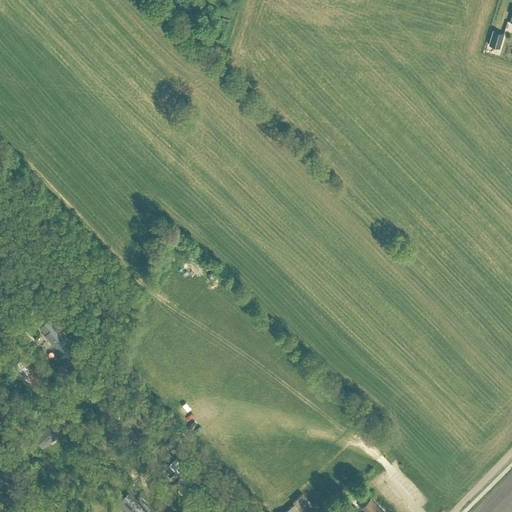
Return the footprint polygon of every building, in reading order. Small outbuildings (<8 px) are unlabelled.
[(500,46),(504,33),(494,30),(490,43),(500,46)] [(54,325),(51,322),(43,329),(46,333),(45,334),(61,351),(71,341),(55,323),(54,325)] [(20,330),(30,341),(35,336),(24,326),(20,330)] [(27,383),(37,374),(22,357),(12,365),(27,383)] [(135,438),(150,423),(141,413),(125,427),(135,438)] [(61,431),(59,430),(63,426),(57,419),(53,423),(52,421),(34,436),(43,447),(61,431)] [(188,450),(175,437),(167,444),(173,451),(177,447),(180,450),(179,451),(183,455),(188,450)] [(188,467),(178,456),(176,458),(174,456),(163,467),(170,474),(176,468),(182,474),(188,467)] [(0,484),(10,475),(8,473),(12,469),(6,462),(1,466),(0,464),(0,484)] [(128,511),(145,511),(149,509),(130,490),(118,502),(128,511)] [(312,511),(317,509),(302,492),(292,500),(294,502),(282,511),(312,511)] [(371,496),(360,507),(364,511),(387,511),(377,502),(371,496)] [(63,511),(54,501),(42,511),(63,511)]
